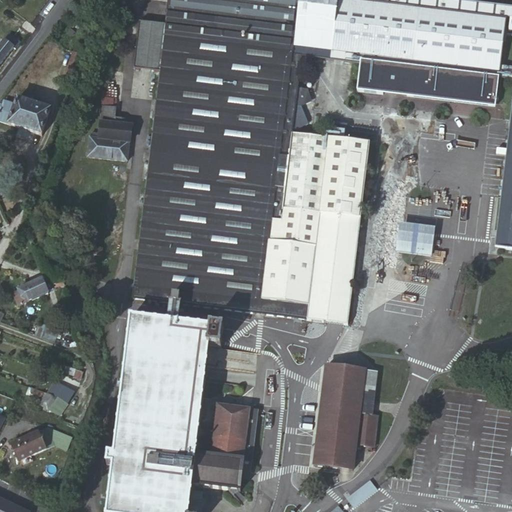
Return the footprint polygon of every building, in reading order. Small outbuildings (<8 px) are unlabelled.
[(143,0),(131,0),(126,6),(134,14),(146,2),(143,0)] [(163,0),(161,26),(135,23),(129,70),(156,74),(130,300),(134,301),(167,0),(163,0)] [(167,0),(134,301),(258,315),(267,243),(268,228),(276,229),(287,134),(291,104),(292,91),(296,59),(297,47),(288,46),(293,0),(167,0)] [(293,0),(288,46),(297,47),(296,59),(312,61),(355,66),(353,94),(379,97),(379,93),(403,96),(491,105),(494,78),(504,80),(511,81),(511,70),(511,68),(496,66),(502,16),(354,0),(293,0)] [(503,30),(511,31),(511,70),(511,81),(504,80),(510,87),(491,247),(511,249),(511,5),(463,0),(354,0),(502,16),(505,17),(503,30)] [(13,36),(8,43),(14,48),(16,50),(21,43),(13,36)] [(5,40),(0,46),(0,66),(14,48),(8,43),(5,40)] [(76,72),(80,59),(72,57),(64,79),(72,82),(76,72)] [(312,61),(296,59),(292,91),(302,92),(308,93),(312,61)] [(302,92),(292,91),(291,104),(295,104),(296,106),(306,102),(302,92)] [(491,105),(403,96),(403,99),(491,109),(491,105)] [(16,106),(9,127),(42,138),(51,112),(18,100),(16,106)] [(2,108),(0,114),(0,123),(9,127),(16,106),(4,103),(2,108)] [(103,107),(102,116),(117,117),(118,108),(103,107)] [(102,116),(102,121),(132,125),(134,125),(135,119),(117,117),(102,116)] [(100,139),(99,144),(129,147),(130,147),(132,125),(102,121),(100,139)] [(313,248),(304,320),(346,325),(365,143),(287,134),(276,229),(287,231),(285,245),(313,248)] [(99,144),(91,143),(90,143),(88,162),(126,166),(129,147),(99,144)] [(396,252),(433,255),(435,224),(398,221),(396,252)] [(268,228),(267,243),(285,245),(287,231),(276,229),(268,228)] [(267,243),(258,315),(304,320),(313,248),(285,245),(267,243)] [(92,259),(91,266),(100,267),(101,259),(92,259)] [(24,304),(32,309),(35,308),(36,309),(53,302),(47,288),(22,297),(22,299),(24,304)] [(21,314),(32,309),(24,304),(22,299),(16,301),(21,314)] [(27,316),(23,329),(37,334),(50,339),(54,326),(27,316)] [(111,511),(192,511),(195,495),(195,489),(199,459),(199,454),(202,433),(211,350),(213,332),(132,323),(117,459),(116,469),(111,511)] [(54,340),(57,341),(61,337),(60,333),(56,332),(53,335),(54,340)] [(224,333),(213,332),(211,350),(222,351),(224,333)] [(357,469),(360,445),(363,414),(367,371),(367,370),(331,367),(321,466),(357,469)] [(382,372),(367,371),(363,414),(378,416),(382,372)] [(73,379),(78,381),(87,383),(89,377),(74,373),(73,379)] [(64,399),(69,392),(72,387),(63,381),(53,396),(63,402),(64,399)] [(58,409),(56,413),(66,417),(83,395),(75,390),(72,394),(69,392),(64,399),(67,401),(63,407),(60,406),(58,409)] [(49,403),(58,409),(60,406),(63,402),(53,396),(49,403)] [(54,412),(56,413),(58,409),(49,403),(46,407),(54,412)] [(215,461),(246,464),(255,464),(261,413),(221,408),(215,461)] [(363,414),(360,445),(380,447),(383,416),(378,416),(363,414)] [(10,422),(0,418),(0,441),(0,442),(10,422)] [(43,435),(50,452),(59,448),(51,431),(43,435)] [(202,433),(199,454),(207,455),(209,433),(202,433)] [(36,459),(50,452),(43,435),(18,447),(21,454),(20,454),(24,464),(35,458),(36,459)] [(199,459),(195,489),(243,494),(246,464),(215,461),(199,459)] [(353,507),(378,490),(370,480),(346,497),(353,507)] [(204,511),(206,496),(195,495),(192,511),(204,511)] [(23,511),(0,500),(0,511),(23,511)]
